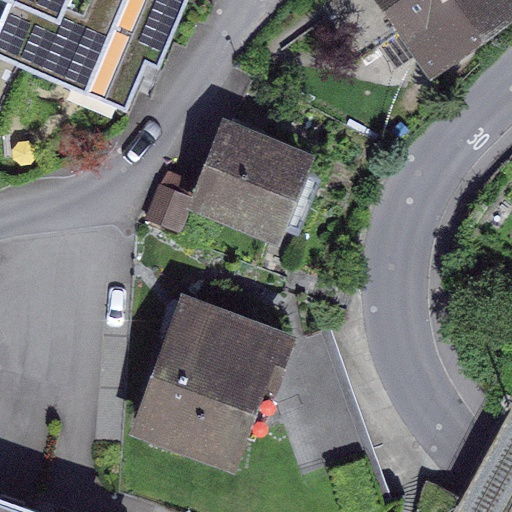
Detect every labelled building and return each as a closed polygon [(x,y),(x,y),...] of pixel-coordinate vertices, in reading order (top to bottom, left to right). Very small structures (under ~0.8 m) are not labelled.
[(0,0),(0,60),(105,105),(124,61),(140,68),(168,0),(0,0)] [(511,0),(382,0),(434,75),(511,22),(511,0)] [(320,156),(229,118),(193,202),(284,240),(320,156)] [(279,340),(189,308),(146,427),(236,459),(279,340)] [(61,511),(0,492),(0,511),(61,511)]
